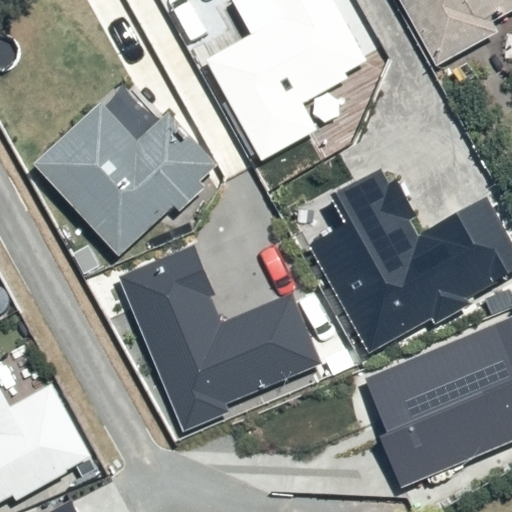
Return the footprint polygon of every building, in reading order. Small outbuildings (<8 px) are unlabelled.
[(269,0),(281,24),(207,62),(264,167),(318,134),(304,106),(369,70),(331,0),(269,0)] [(511,0),(397,0),(437,71),(499,37),(488,23),(511,10),(511,0)] [(491,180),(435,82),(372,119),(428,216),(491,180)] [(137,144),(103,105),(36,167),(122,258),(217,170),(169,119),(137,144)] [(231,317),(197,241),(119,276),(187,428),(329,363),(296,288),(231,317)] [(14,403),(0,375),(0,506),(94,458),(55,382),(14,403)]
